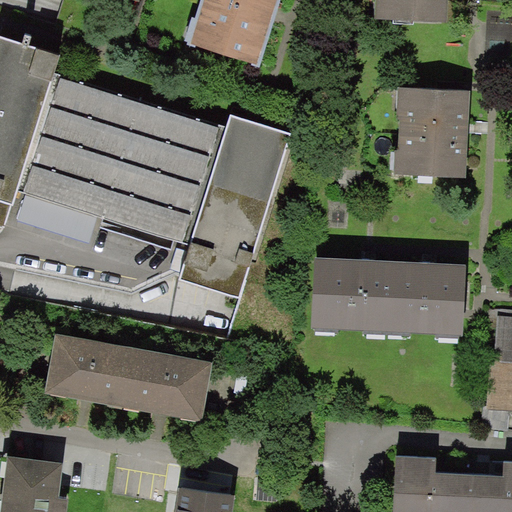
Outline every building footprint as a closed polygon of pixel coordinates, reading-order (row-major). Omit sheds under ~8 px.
[(202,0),(191,38),(260,58),(276,0),(202,0)] [(443,13),(443,0),(372,0),(372,12),(443,13)] [(63,52),(2,33),(0,40),(0,195),(16,201),(18,193),(56,75),(63,52)] [(225,125),(56,75),(18,193),(189,245),(225,125)] [(466,168),(467,88),(395,88),(395,168),(466,168)] [(295,132),(229,112),(225,125),(189,245),(180,275),(245,295),(295,132)] [(316,326),(389,329),(392,260),(319,257),(316,326)] [(389,329),(461,332),(464,264),(392,260),(389,329)] [(511,315),(502,315),(500,361),(511,361),(511,315)] [(48,391),(125,406),(136,347),(60,332),(48,391)] [(125,406),(202,420),(213,361),(136,347),(125,406)] [(56,511),(63,462),(9,454),(1,511),(56,511)] [(439,458),(400,456),(397,511),(511,511),(511,461),(503,461),(503,472),(439,469),(439,458)] [(235,511),(238,491),(182,480),(176,511),(235,511)]
